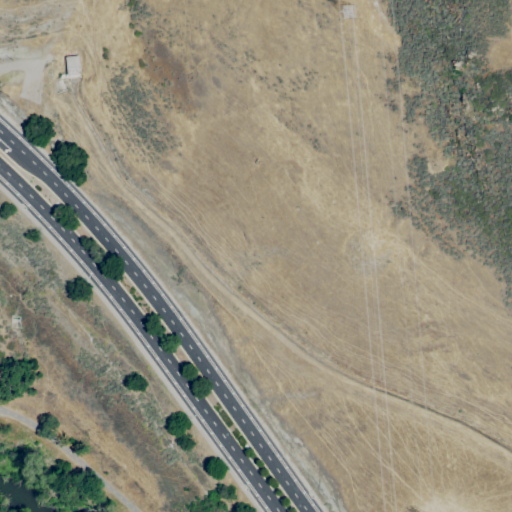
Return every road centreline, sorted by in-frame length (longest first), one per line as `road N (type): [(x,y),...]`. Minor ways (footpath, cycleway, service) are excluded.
road 1 (secondary): [(309,511),(126,261),(22,152)]
road 2 (secondary): [(0,170),(123,298),(275,511)]
